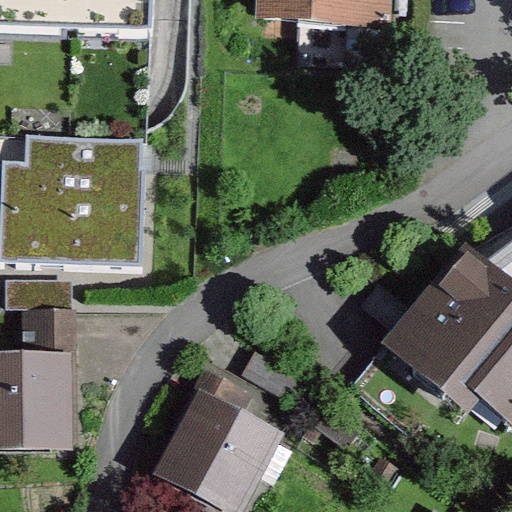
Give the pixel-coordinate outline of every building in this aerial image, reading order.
[(0,0),(0,32),(151,32),(150,0),(0,0)] [(271,0),(271,25),(386,30),(387,0),(271,0)] [(144,154),(38,152),(38,185),(11,184),(10,273),(141,276),(144,154)] [(476,260),(402,347),(481,414),(493,400),(511,416),(511,289),(499,278),(476,260)] [(511,267),(499,278),(511,289),(511,267)] [(32,371),(0,370),(0,456),(69,457),(69,325),(32,325),(32,371)] [(207,409),(168,482),(226,511),(247,511),(282,448),(207,409)]
